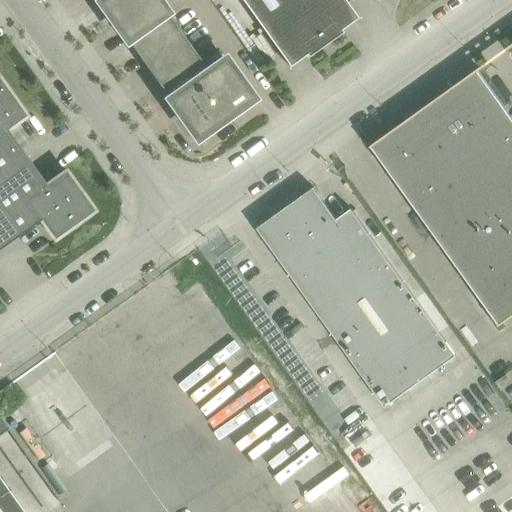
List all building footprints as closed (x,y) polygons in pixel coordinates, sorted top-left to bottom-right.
[(98,0),(168,98),(207,70),(156,0),(98,0)] [(241,0),(289,66),(306,54),(308,56),(342,32),(340,29),(357,17),(344,0),(241,0)] [(196,137),(251,97),(223,58),(207,70),(168,98),(196,137)] [(479,68),(370,146),(371,147),(372,147),(499,324),(498,324),(499,326),(511,316),(511,117),(478,71),(480,69),(479,68)] [(0,176),(27,157),(6,129),(26,115),(0,79),(0,176)] [(0,176),(0,247),(40,219),(54,239),(94,210),(65,170),(46,184),(27,157),(0,176)] [(352,209),(337,219),(314,187),(257,227),(385,406),(456,355),(352,209)] [(495,381),(502,391),(511,383),(511,380),(507,374),(495,381)] [(0,511),(23,511),(0,479),(0,435),(9,429),(0,416),(0,511)]
